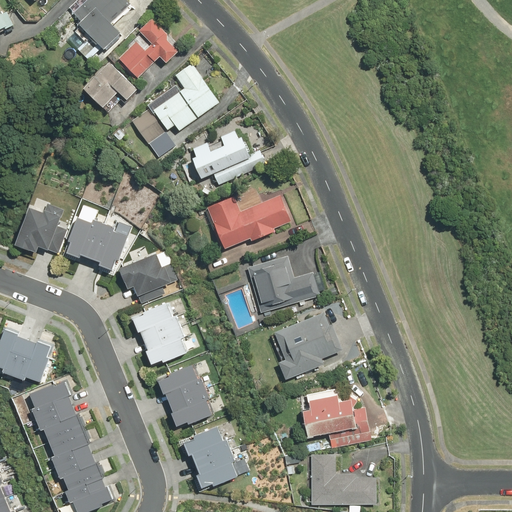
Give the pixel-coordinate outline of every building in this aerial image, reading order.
[(89,0),(73,16),(104,49),(121,33),(112,23),(134,3),(131,0),(89,0)] [(0,32),(15,25),(9,11),(3,14),(0,9),(0,32)] [(182,48),(154,19),(140,31),(153,44),(146,51),(137,41),(120,58),(139,78),(161,57),(167,63),(182,48)] [(20,38),(17,31),(1,39),(4,46),(20,38)] [(111,63),(85,88),(105,107),(120,92),(130,101),(139,90),(111,63)] [(154,109),(172,135),(221,103),(194,63),(176,75),(185,89),(154,109)] [(192,148),(204,176),(215,172),(220,184),(268,165),(261,149),(251,153),(241,128),(192,148)] [(209,204),(227,248),(293,221),(282,194),(241,211),(234,194),(209,204)] [(61,215),(29,203),(16,238),(49,250),(61,215)] [(101,222),(77,212),(65,243),(89,253),(101,222)] [(125,231),(101,222),(89,253),(113,262),(125,231)] [(171,281),(158,248),(119,264),(132,297),(171,281)] [(248,267),(262,311),(321,294),(314,271),(295,276),(289,255),(248,267)] [(181,323),(172,297),(136,310),(145,336),(181,323)] [(279,360),(286,377),(346,354),(329,310),(276,329),(287,357),(279,360)] [(191,348),(181,323),(145,336),(155,361),(191,348)] [(27,334),(4,324),(0,333),(0,362),(12,368),(27,334)] [(51,345),(27,334),(12,368),(36,378),(51,345)] [(206,387),(195,362),(159,378),(170,403),(206,387)] [(31,390),(41,415),(78,401),(69,376),(31,390)] [(217,412),(206,387),(170,403),(181,427),(217,412)] [(306,408),(310,434),(329,430),(333,447),(373,440),(366,406),(355,408),(353,397),(341,399),(339,392),(310,397),(312,407),(306,408)] [(41,415),(50,440),(87,426),(78,401),(41,415)] [(226,442),(215,418),(182,433),(193,457),(226,442)] [(50,440),(59,465),(97,451),(87,426),(50,440)] [(236,466),(226,442),(193,457),(203,481),(236,466)] [(59,465),(69,489),(106,475),(97,451),(59,465)] [(312,453),(312,503),(379,503),(379,472),(337,473),(337,453),(312,453)] [(69,489),(77,511),(83,511),(115,500),(106,475),(69,489)] [(0,511),(9,511),(4,498),(0,499),(0,511)] [(227,511),(209,502),(204,511),(227,511)]
